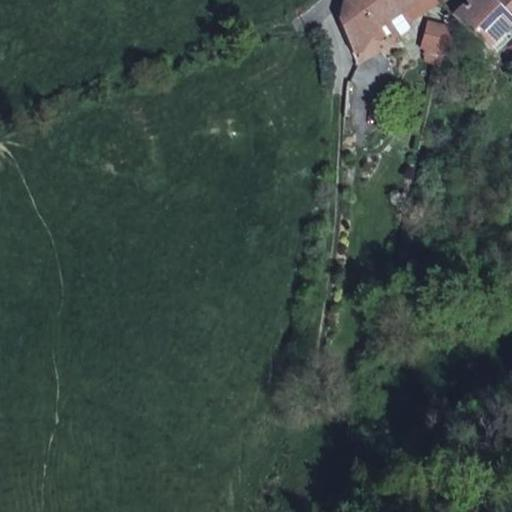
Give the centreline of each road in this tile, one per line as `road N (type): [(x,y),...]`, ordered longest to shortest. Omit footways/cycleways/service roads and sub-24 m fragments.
road 1 (track): [(0,126),(131,69),(277,36),(310,20)]
road 2 (residential): [(318,0),(310,20),(321,63),(324,183),(312,291)]
